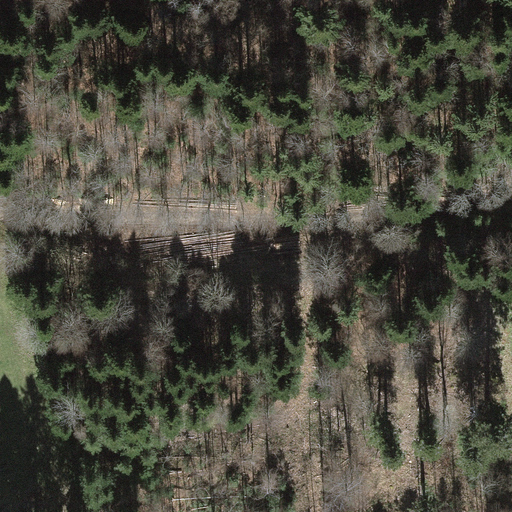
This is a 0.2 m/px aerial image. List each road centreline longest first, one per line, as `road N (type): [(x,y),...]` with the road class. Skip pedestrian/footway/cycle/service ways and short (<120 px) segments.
road 1 (track): [(511,297),(326,224),(478,210),(511,197)]
road 2 (track): [(0,213),(326,224)]
